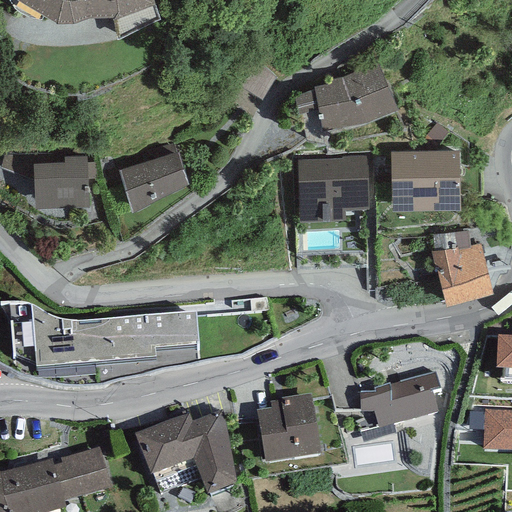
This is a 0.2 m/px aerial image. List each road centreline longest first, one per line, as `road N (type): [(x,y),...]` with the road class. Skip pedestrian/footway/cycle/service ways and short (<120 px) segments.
road 1 (residential): [(43,280),(133,246),(230,173),(269,103),(414,0)]
road 2 (residential): [(0,401),(83,406),(122,399),(357,332)]
road 3 (residential): [(357,332),(344,300),(308,283),(89,298),(43,280)]
road 4 (residential): [(357,332),(479,311),(511,293)]
